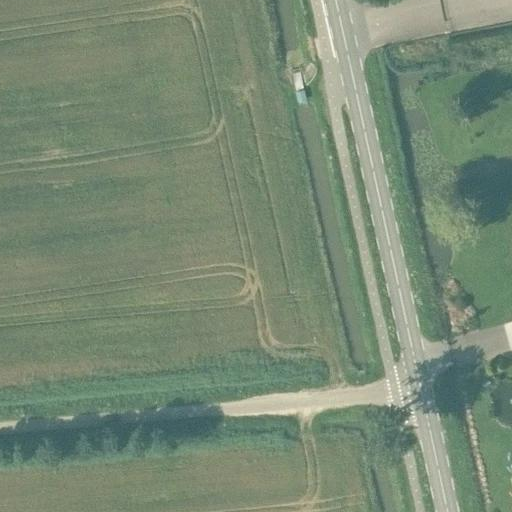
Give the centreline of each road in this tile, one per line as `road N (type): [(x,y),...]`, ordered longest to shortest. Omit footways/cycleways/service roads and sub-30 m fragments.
road 1 (unclassified): [(0,430),(310,402),(417,382)]
road 2 (tertiary): [(417,382),(331,0)]
road 3 (tertiary): [(447,511),(417,382)]
road 4 (unknown): [(337,24),(455,0)]
